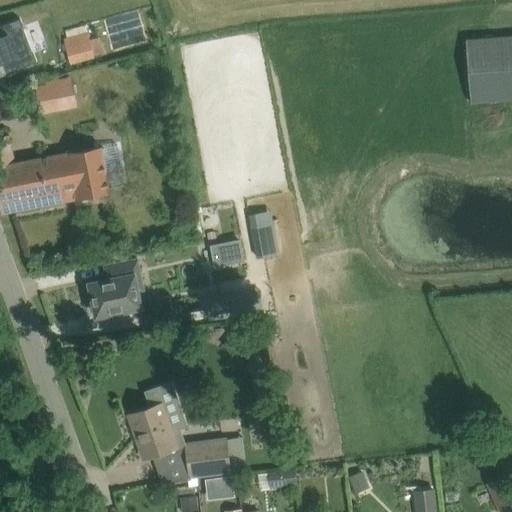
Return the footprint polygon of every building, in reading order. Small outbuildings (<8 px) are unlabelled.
[(0,74),(11,70),(6,58),(1,60),(0,57),(0,51),(5,50),(37,42),(32,21),(0,29),(0,74)] [(88,32),(64,38),(70,61),(94,54),(102,53),(99,44),(101,44),(98,35),(90,37),(88,32)] [(511,34),(467,38),(472,101),(511,98),(511,34)] [(72,76),(61,78),(67,109),(78,107),(72,76)] [(0,136),(0,203),(2,214),(110,192),(102,147),(16,165),(10,135),(0,136)] [(245,260),(240,238),(210,245),(215,267),(245,260)] [(278,238),(253,243),(256,256),(280,251),(278,238)] [(108,280),(91,283),(97,316),(109,313),(110,316),(127,313),(126,310),(141,306),(138,290),(144,289),(138,259),(105,266),(108,280)] [(239,326),(223,345),(236,356),(252,336),(239,326)] [(129,415),(136,436),(141,434),(149,457),(178,447),(173,431),(188,426),(172,381),(144,391),(150,408),(129,415)] [(191,476),(197,476),(233,472),(228,437),(185,441),(189,476),(191,476)] [(296,469),(269,471),(270,485),(297,483),(296,469)] [(349,477),(356,494),(371,488),(364,471),(349,477)] [(232,476),(210,479),(213,498),(235,496),(232,476)] [(487,483),(501,511),(508,511),(511,510),(511,494),(503,476),(487,483)] [(198,487),(197,478),(191,478),(191,480),(188,480),(189,486),(192,486),(192,483),(197,483),(197,487),(198,487)] [(414,490),(417,511),(439,511),(437,488),(414,490)] [(181,497),(182,511),(197,511),(200,511),(198,495),(181,497)] [(243,502),(244,511),(254,510),(253,501),(243,502)]
